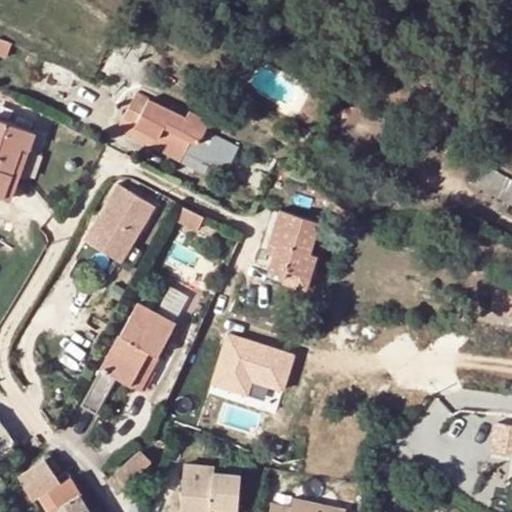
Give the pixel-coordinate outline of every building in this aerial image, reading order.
[(13,44),(5,41),(3,46),(11,49),(13,44)] [(188,116),(138,92),(125,119),(188,149),(192,141),(199,145),(206,149),(214,134),(206,130),(211,120),(204,117),(191,110),(188,116)] [(0,195),(4,196),(22,147),(29,150),(36,132),(0,118),(0,195)] [(188,149),(125,119),(120,128),(191,162),(199,145),(192,141),(188,149)] [(236,140),(223,133),(218,144),(231,151),(236,140)] [(35,153),(29,150),(22,147),(4,196),(11,200),(20,175),(26,178),(35,153)] [(511,178),(481,161),(470,180),(511,203),(511,178)] [(318,189),(302,179),(297,187),(313,196),(318,189)] [(160,206),(125,186),(91,241),(127,262),(160,206)] [(206,216),(182,204),(175,218),(199,230),(206,216)] [(321,222),(282,210),(269,252),(276,254),(271,271),(286,276),(287,271),(310,278),(318,254),(312,251),(321,222)] [(306,289),(310,278),(287,271),(286,276),(284,282),(306,289)] [(437,291),(422,286),(419,296),(434,301),(437,291)] [(505,314),(510,305),(489,296),(486,307),(505,314)] [(511,301),(510,305),(505,314),(502,320),(511,325),(511,301)] [(149,350),(159,355),(177,321),(140,302),(85,404),(98,412),(117,377),(131,384),(149,350)] [(251,381),(282,392),(296,353),(226,330),(208,382),(246,395),(251,381)] [(141,389),(159,355),(149,350),(131,384),(141,389)] [(0,417),(0,454),(18,442),(0,417)] [(511,425),(497,423),(493,448),(511,450),(511,425)] [(118,471),(128,482),(151,461),(143,454),(140,450),(127,462),(118,471)] [(55,452),(51,455),(58,467),(60,469),(66,466),(55,452)] [(26,488),(28,487),(58,467),(51,455),(18,476),(26,488)] [(58,467),(28,487),(32,493),(42,487),(63,473),(60,469),(58,467)] [(185,469),(181,511),(238,511),(241,478),(213,475),(214,470),(185,469)] [(40,497),(50,511),(52,511),(65,505),(69,511),(81,511),(89,507),(67,471),(63,473),(42,487),(46,493),(40,497)] [(107,481),(116,489),(118,492),(128,482),(118,471),(107,481)] [(292,506),(272,502),(270,511),(346,511),(347,509),(294,497),(292,506)]
